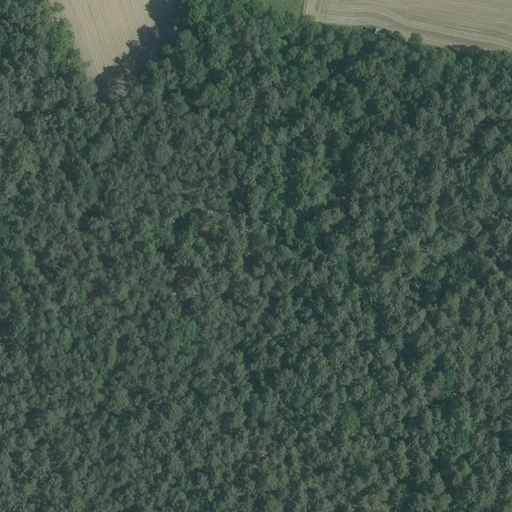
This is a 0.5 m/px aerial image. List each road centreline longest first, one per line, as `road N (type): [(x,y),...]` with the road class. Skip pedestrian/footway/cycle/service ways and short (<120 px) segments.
road 1 (track): [(482,511),(435,414),(259,186)]
road 2 (track): [(273,208),(330,354),(271,425),(228,511)]
road 3 (track): [(259,186),(229,136),(179,0)]
